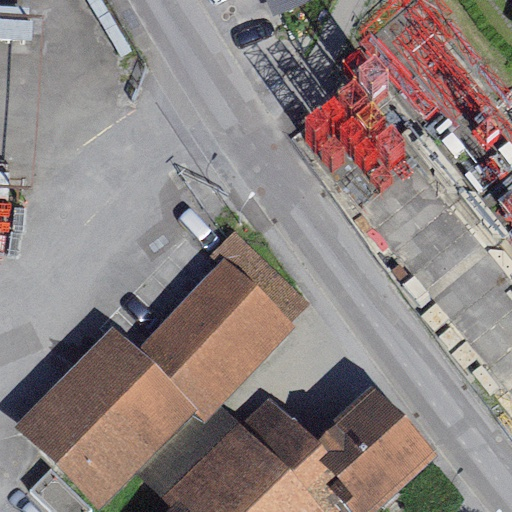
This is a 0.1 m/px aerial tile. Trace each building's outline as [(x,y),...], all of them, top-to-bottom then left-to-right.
[(321,0),(260,0),(270,22),(321,0)] [(511,157),(511,144),(419,61),(362,126),(461,214),(511,157)] [(511,306),(511,186),(413,278),(473,343),(511,306)] [(225,430),(329,313),(252,245),(158,351),(130,326),(33,435),(118,511),(207,413),(225,430)] [(366,511),(400,511),(455,454),(385,388),(328,449),(281,405),(180,511),(363,511),(365,511),(366,511)]
